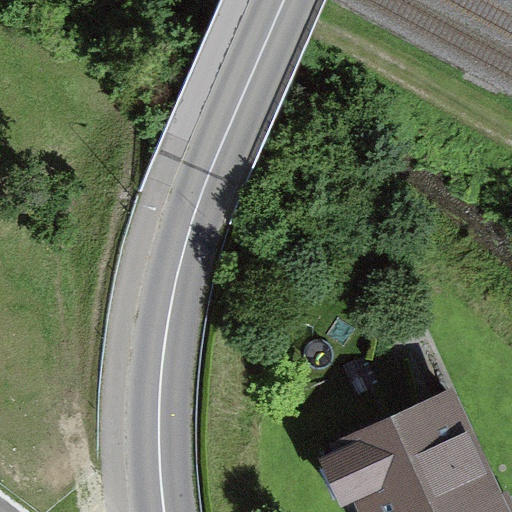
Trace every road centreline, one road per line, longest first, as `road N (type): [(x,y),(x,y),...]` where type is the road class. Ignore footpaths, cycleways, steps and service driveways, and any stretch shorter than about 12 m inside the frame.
road 1 (tertiary): [(165,511),(157,450),(167,322),(214,162),(286,0)]
road 2 (track): [(263,0),(511,142)]
